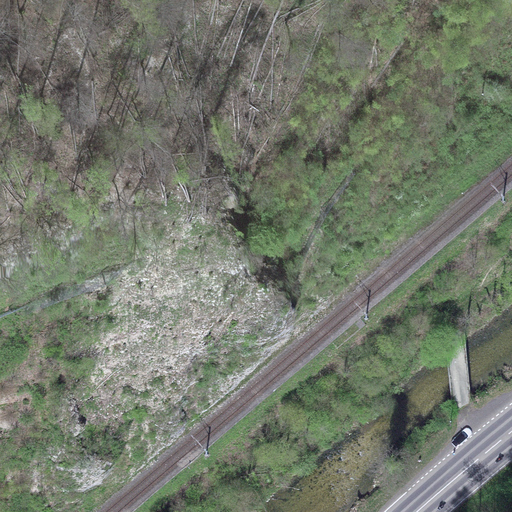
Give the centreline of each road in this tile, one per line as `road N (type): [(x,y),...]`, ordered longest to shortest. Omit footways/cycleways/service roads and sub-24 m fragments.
road 1 (track): [(511,283),(456,330),(471,463)]
road 2 (primary): [(511,430),(416,511)]
